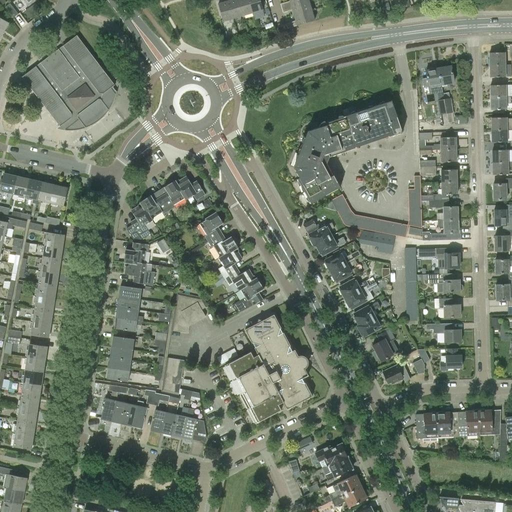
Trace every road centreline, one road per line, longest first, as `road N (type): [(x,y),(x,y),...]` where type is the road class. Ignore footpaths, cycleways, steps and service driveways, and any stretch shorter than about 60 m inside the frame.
road 1 (residential): [(483,388),(474,31)]
road 2 (residential): [(381,409),(253,167),(236,158)]
road 3 (residential): [(71,440),(111,175)]
road 4 (tertiary): [(413,511),(304,288)]
road 5 (tertiary): [(396,30),(299,47),(209,85)]
road 6 (tertiary): [(216,100),(290,66),(398,39)]
road 7 (residential): [(398,162),(404,181),(397,199),(381,209),(354,201),(345,184),(349,165),(373,151),(391,156)]
road 8 (residential): [(206,469),(344,401)]
road 9 (residential): [(223,167),(226,194),(292,295)]
road 10 (residential): [(206,469),(71,440)]
road 11 (residential): [(398,39),(409,123),(409,148),(398,162)]
road 12 (residential): [(344,401),(396,511)]
